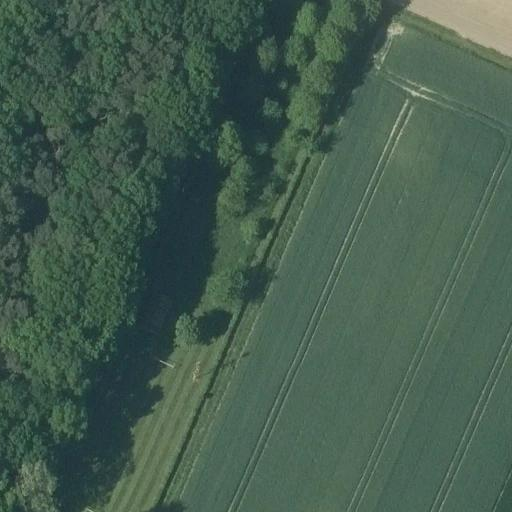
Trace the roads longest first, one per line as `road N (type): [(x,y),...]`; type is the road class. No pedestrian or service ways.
road 1 (track): [(270,0),(58,511)]
road 2 (track): [(359,0),(511,67)]
